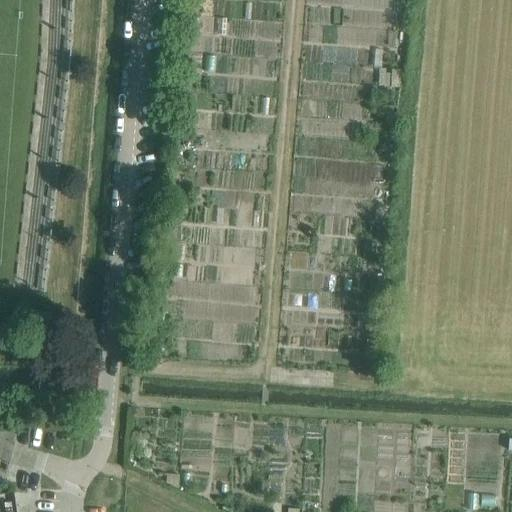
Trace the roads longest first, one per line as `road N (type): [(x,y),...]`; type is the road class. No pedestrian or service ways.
road 1 (track): [(109,376),(262,384),(297,0)]
road 2 (unclassified): [(138,0),(104,436),(95,462),(78,474),(72,511)]
road 3 (track): [(107,402),(511,424)]
